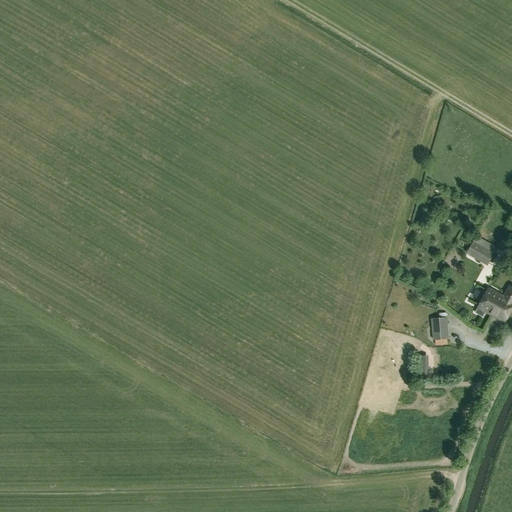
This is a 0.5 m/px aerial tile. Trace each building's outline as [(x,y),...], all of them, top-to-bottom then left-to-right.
[(487,265),(488,263),(494,253),(473,241),(467,252),(466,254),(487,265)] [(511,287),(509,286),(503,297),(504,297),(493,316),(504,322),(511,308),(511,287)] [(503,297),(488,289),(478,308),(481,310),(478,315),(483,317),(485,312),(493,316),(504,297),(503,297)] [(433,339),(449,338),(447,318),(431,320),(433,339)] [(426,374),(426,359),(416,359),(417,374),(426,374)]
